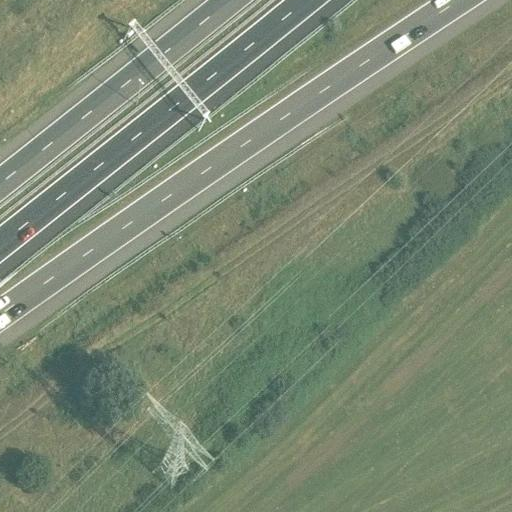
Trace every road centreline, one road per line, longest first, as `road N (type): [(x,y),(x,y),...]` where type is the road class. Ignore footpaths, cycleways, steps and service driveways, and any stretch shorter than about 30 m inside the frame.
road 1 (motorway): [(0,320),(467,0)]
road 2 (motorway): [(0,247),(309,0)]
road 3 (motorway): [(227,0),(0,183)]
